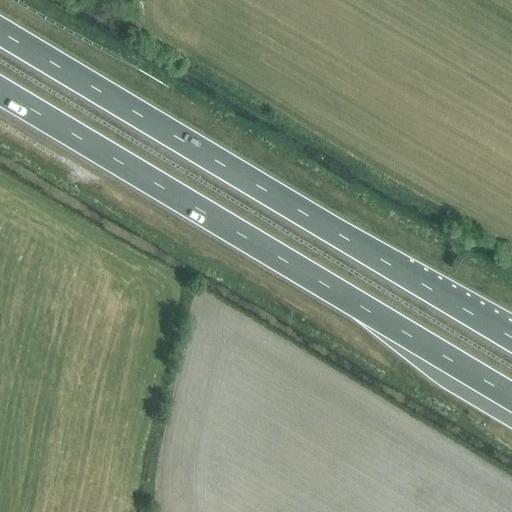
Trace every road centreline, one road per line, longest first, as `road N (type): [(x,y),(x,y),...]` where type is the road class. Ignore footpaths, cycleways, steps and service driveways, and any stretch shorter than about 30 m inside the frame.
road 1 (trunk): [(511,339),(0,33)]
road 2 (trunk): [(0,91),(511,397)]
